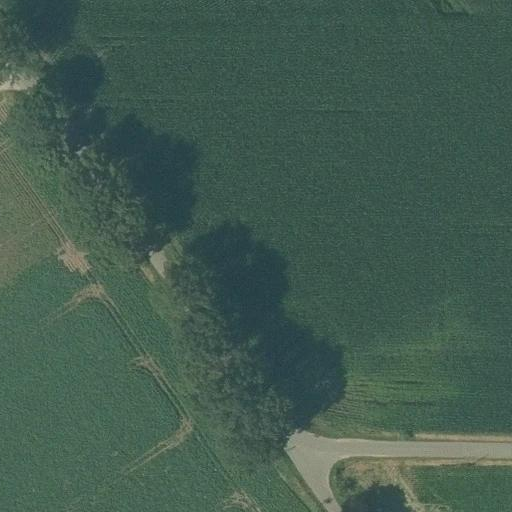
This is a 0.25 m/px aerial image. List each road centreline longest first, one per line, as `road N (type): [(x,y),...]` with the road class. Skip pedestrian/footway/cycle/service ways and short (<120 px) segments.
road 1 (unclassified): [(301,465),(23,65)]
road 2 (unclassified): [(511,452),(330,449),(301,465)]
